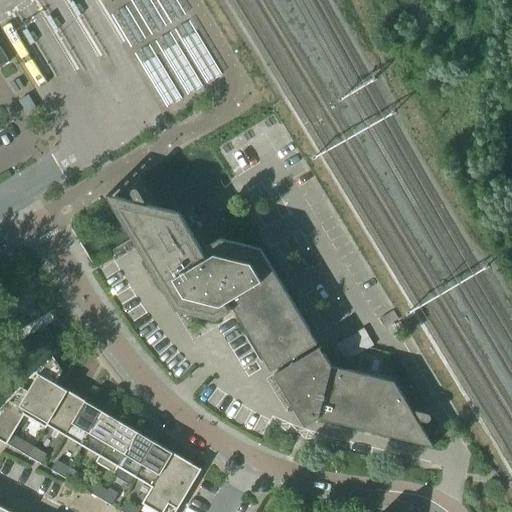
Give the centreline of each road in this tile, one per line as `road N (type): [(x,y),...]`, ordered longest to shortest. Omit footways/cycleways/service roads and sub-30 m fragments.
road 1 (residential): [(250,460),(169,406),(124,354),(22,192)]
road 2 (unclassified): [(440,511),(412,496),(315,481),(250,460)]
